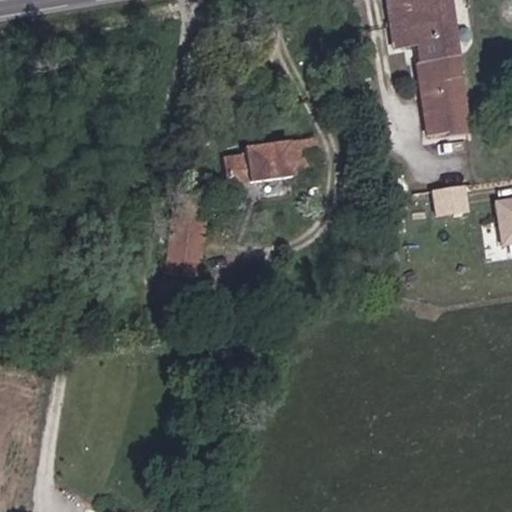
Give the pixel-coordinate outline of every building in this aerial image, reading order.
[(454,0),(389,0),(397,52),(413,50),(423,136),(451,133),(451,138),(472,135),(454,0)] [(295,178),(323,176),(319,145),(249,152),(251,163),(227,166),(229,193),(294,186),(295,178)] [(198,279),(210,198),(176,196),(162,276),(198,279)] [(481,227),(478,198),(459,200),(462,230),(481,227)] [(511,198),(494,201),(501,247),(511,245),(511,198)]
